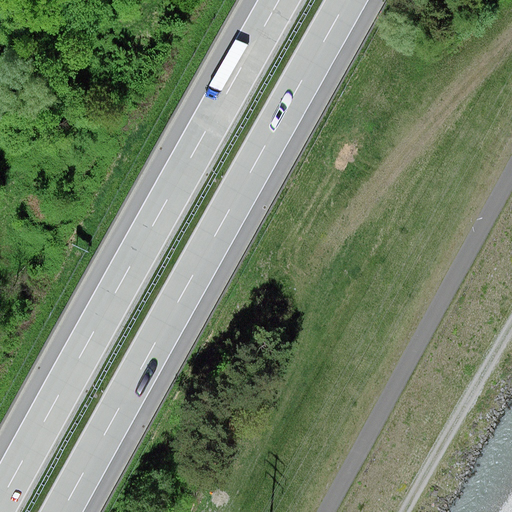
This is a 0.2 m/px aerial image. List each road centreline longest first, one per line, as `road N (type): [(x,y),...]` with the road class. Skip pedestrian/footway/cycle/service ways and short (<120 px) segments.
road 1 (motorway): [(62,511),(350,0)]
road 2 (motorway): [(283,0),(0,505)]
road 3 (track): [(511,163),(321,511)]
road 4 (track): [(511,332),(411,511)]
